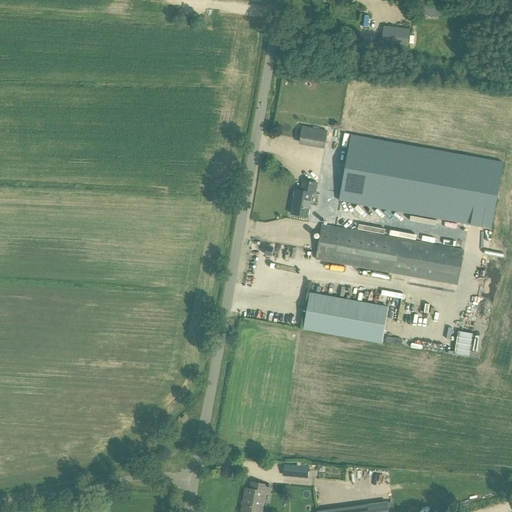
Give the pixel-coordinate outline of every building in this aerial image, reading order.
[(419,15),(441,16),(441,7),(419,5),(419,15)] [(384,26),(382,46),(407,49),(410,29),(384,26)] [(411,80),(459,83),(460,62),(413,60),(411,80)] [(328,133),(303,128),(300,145),(325,149),(328,133)] [(348,133),(336,199),(488,229),(501,162),(348,133)] [(316,195),(318,183),(303,180),(302,191),(296,190),(291,214),(308,217),(312,194),(316,195)] [(401,240),(322,225),(316,260),(394,274),(458,285),(464,251),(401,240)] [(312,275),(309,286),(316,289),(318,283),(317,283),(319,277),(312,275)] [(344,287),(346,281),(332,278),(331,283),(344,287)] [(388,308),(310,294),(304,328),(382,343),(388,308)] [(283,476),(308,478),(309,467),(284,464),(283,476)] [(269,493),(270,486),(253,482),(252,489),(246,488),(241,511),(261,511),(265,492),(269,493)]
